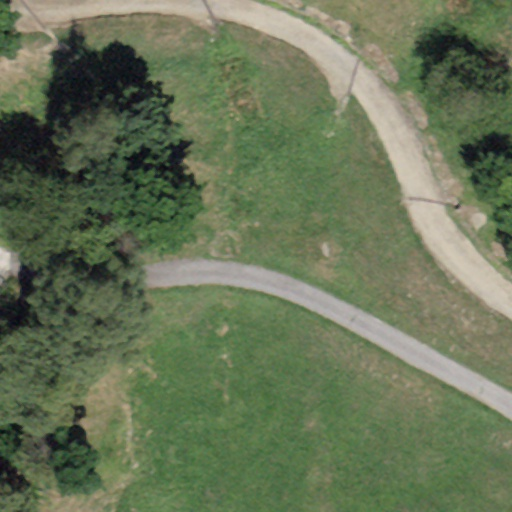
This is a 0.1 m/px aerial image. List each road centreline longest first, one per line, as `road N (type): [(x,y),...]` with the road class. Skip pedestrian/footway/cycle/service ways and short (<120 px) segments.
road 1 (unclassified): [(511,406),(259,281),(0,268)]
road 2 (unclassified): [(155,0),(277,19),(338,61),(383,121),(437,225),(511,304)]
